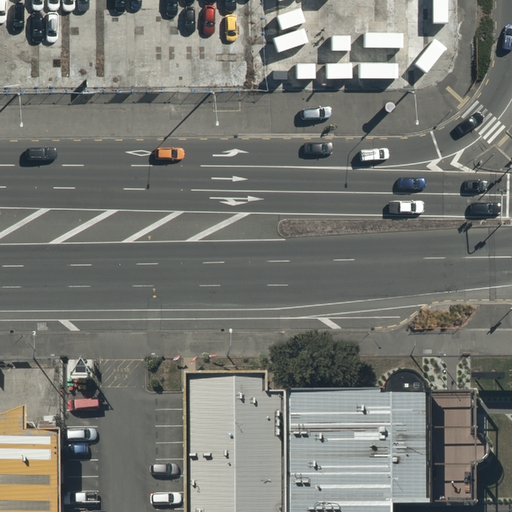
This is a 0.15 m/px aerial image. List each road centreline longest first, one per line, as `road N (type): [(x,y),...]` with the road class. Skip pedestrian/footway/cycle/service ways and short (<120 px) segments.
road 1 (primary): [(511,256),(0,273)]
road 2 (primary): [(119,182),(230,154),(393,152),(440,143),(482,117),(499,92),(509,0)]
road 3 (primary): [(119,182),(511,195)]
